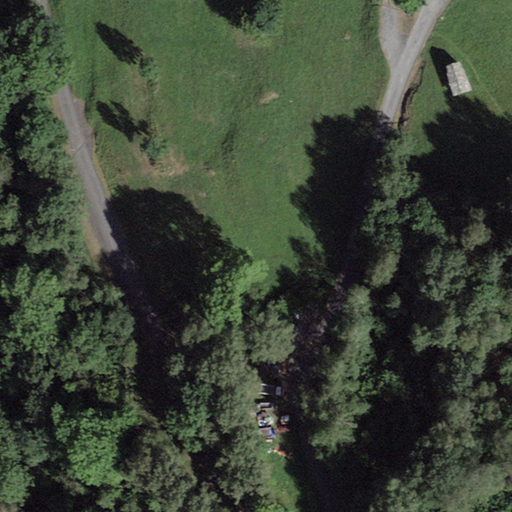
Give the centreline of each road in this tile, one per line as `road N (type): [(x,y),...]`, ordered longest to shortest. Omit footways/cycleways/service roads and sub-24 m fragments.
road 1 (residential): [(37,0),(55,86),(133,303),(239,511)]
road 2 (residential): [(337,511),(306,422),(303,371),(337,300),(372,159),(433,0)]
road 3 (track): [(390,0),(389,24),(405,57),(464,51),(511,95)]
